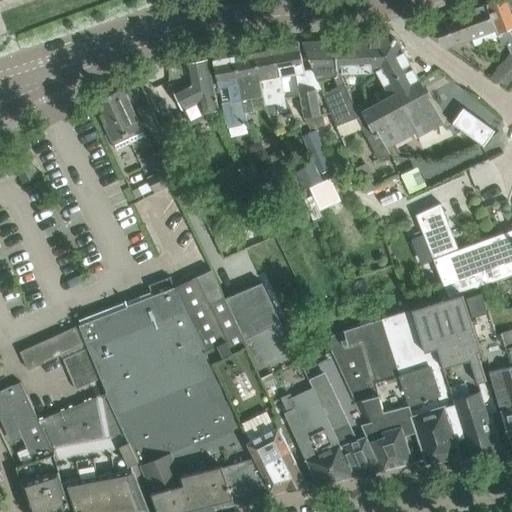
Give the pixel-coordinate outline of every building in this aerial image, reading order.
[(511,10),(506,0),(496,0),(486,4),(497,30),(496,30),(497,34),(502,45),(506,44),(509,51),(511,53),(511,10)] [(486,4),(457,15),(462,30),(467,28),(471,39),(496,30),(497,30),(486,4)] [(430,35),(448,48),(471,39),(467,28),(462,30),(457,15),(427,26),(430,35)] [(392,38),(374,39),(375,69),(376,72),(390,97),(390,98),(420,82),(397,40),(392,38)] [(374,39),(336,41),(337,74),(341,74),(376,72),(375,69),(374,39)] [(336,41),(302,42),(313,68),(319,82),(332,75),(337,87),(323,93),(337,125),(336,126),(341,137),(362,128),(356,115),(355,106),(341,74),(337,74),(336,41)] [(313,68),(308,69),(309,71),(304,72),(298,42),(273,47),(285,95),(300,92),(305,118),(311,127),(334,123),(336,126),(337,125),(323,93),(319,82),(313,68)] [(285,95),(273,47),(253,51),(259,81),(263,95),(264,105),(268,114),(287,111),(284,95),(285,95)] [(259,81),(253,51),(233,55),(240,85),(246,112),(254,110),(253,108),(251,97),(263,95),(259,81)] [(511,53),(509,51),(500,64),(511,72),(511,71),(511,53)] [(233,55),(213,58),(216,78),(219,88),(228,87),(231,100),(221,102),(227,128),(237,126),(248,123),(246,112),(240,85),(233,55)] [(207,60),(186,64),(190,86),(174,93),(190,125),(204,119),(203,113),(218,110),(211,79),(207,60)] [(500,64),(490,78),(501,86),(511,72),(500,64)] [(511,71),(511,72),(501,86),(508,90),(511,86),(511,71)] [(367,110),(363,111),(376,137),(380,135),(387,148),(414,134),(416,138),(443,123),(420,82),(390,98),(390,97),(367,110)] [(123,87),(106,96),(129,143),(146,135),(123,87)] [(106,96),(93,102),(116,149),(129,143),(106,96)] [(494,130),(467,110),(464,108),(453,123),(483,145),(494,130)] [(313,162),(318,172),(331,166),(315,128),(301,135),(313,162)] [(281,150),(268,156),(271,163),(284,157),(281,150)] [(25,152),(11,159),(24,183),(38,175),(25,152)] [(313,162),(295,171),(303,189),(323,180),(318,172),(313,162)] [(152,189),(154,192),(169,185),(162,170),(147,178),(149,183),(152,189)] [(296,176),(280,184),(286,197),(303,189),(295,171),(293,172),(296,176)] [(286,197),(280,184),(274,172),(252,184),(264,207),(286,197)] [(149,183),(139,188),(142,192),(143,194),(152,189),(149,183)] [(441,204),(417,215),(446,290),(449,298),(462,294),(497,281),(511,274),(511,231),(460,251),(441,204)] [(297,281),(291,267),(264,209),(198,240),(225,299),(262,282),(269,295),(297,281)] [(511,274),(497,281),(507,310),(511,307),(511,274)] [(197,276),(176,287),(196,331),(211,362),(222,356),(217,345),(228,339),(197,276)] [(311,465),(318,484),(355,474),(311,380),(305,368),(301,359),(299,359),(280,321),(268,296),(269,295),(262,282),(225,299),(246,344),(251,354),(256,364),(266,385),(274,402),(276,406),(274,407),(278,415),(275,416),(278,423),(279,426),(284,423),(300,456),(305,453),(311,465)] [(211,362),(196,331),(176,287),(149,297),(80,325),(101,379),(107,392),(129,445),(139,461),(158,511),(194,511),(239,501),(270,493),(270,492),(273,490),(254,453),(255,453),(247,435),(238,418),(224,390),(211,362)] [(496,412),(475,352),(479,351),(463,297),(462,294),(449,298),(446,290),(440,292),(442,300),(411,309),(424,352),(437,348),(470,453),(499,448),(499,447),(502,446),(492,413),(496,412)] [(483,291),(463,297),(479,351),(475,352),(496,412),(505,409),(511,442),(511,346),(500,333),(497,334),(483,291)] [(424,352),(411,309),(382,318),(387,335),(427,458),(427,460),(460,455),(470,453),(437,348),(424,352)] [(325,337),(333,355),(341,371),(366,424),(363,425),(383,469),(427,458),(387,335),(382,318),(357,327),(325,337)] [(76,389),(101,379),(80,325),(75,327),(20,352),(28,370),(61,355),(76,389)] [(511,329),(503,333),(500,333),(511,346),(511,329)] [(273,490),(274,493),(308,484),(295,458),(300,456),(284,423),(279,426),(278,423),(275,416),(278,415),(274,407),(276,406),(274,402),(266,385),(256,364),(251,354),(246,344),(222,356),(211,362),(224,390),(238,418),(247,435),(255,453),(254,453),(273,490)] [(333,355),(305,368),(311,380),(355,474),(355,476),(383,469),(363,425),(366,424),(341,371),(333,355)] [(39,420),(21,382),(0,391),(0,417),(0,419),(8,435),(21,428),(33,460),(16,466),(31,511),(72,511),(55,455),(39,420)] [(107,392),(39,420),(55,455),(72,511),(139,511),(150,510),(132,464),(139,461),(129,445),(107,392)]
